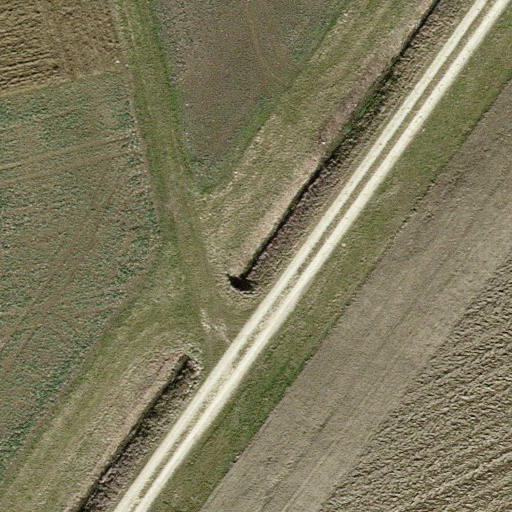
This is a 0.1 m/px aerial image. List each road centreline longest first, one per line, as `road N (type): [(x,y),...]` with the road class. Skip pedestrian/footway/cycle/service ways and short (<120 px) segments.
road 1 (track): [(490,0),(136,511)]
road 2 (track): [(230,378),(134,0)]
